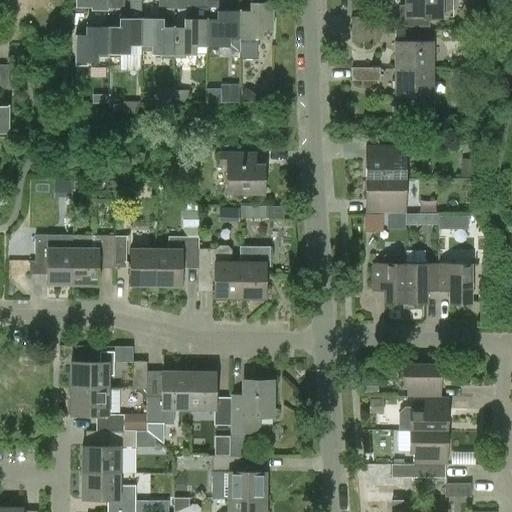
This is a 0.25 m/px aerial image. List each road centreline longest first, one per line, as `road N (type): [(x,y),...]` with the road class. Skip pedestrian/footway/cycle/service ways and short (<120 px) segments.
road 1 (residential): [(318,0),(327,341)]
road 2 (residential): [(0,309),(134,310),(175,332),(327,341)]
road 3 (residential): [(327,341),(505,344)]
road 4 (residential): [(327,341),(337,511)]
road 5 (residential): [(511,506),(505,344)]
